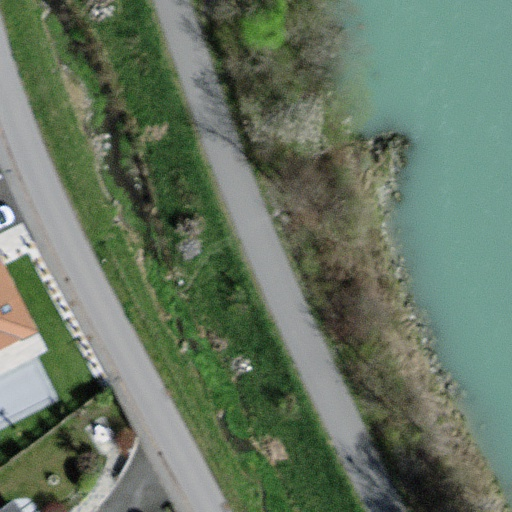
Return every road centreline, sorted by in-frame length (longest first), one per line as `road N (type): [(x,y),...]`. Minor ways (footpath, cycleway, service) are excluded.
road 1 (track): [(173,0),(272,264),(390,511)]
road 2 (residential): [(0,63),(45,192),(211,511)]
